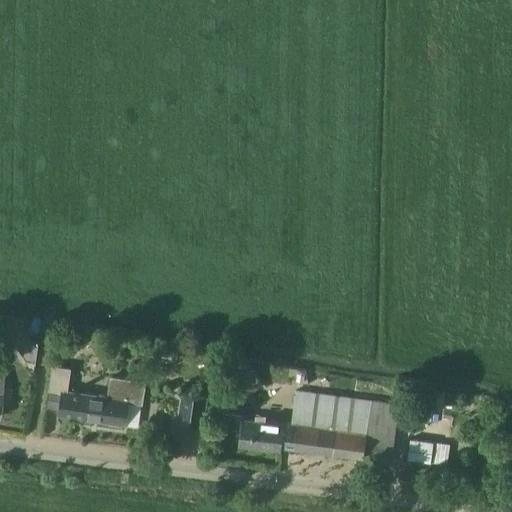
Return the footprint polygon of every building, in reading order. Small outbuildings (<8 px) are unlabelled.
[(20,336),(19,341),(31,356),(36,357),(39,339),(20,336)] [(234,375),(232,377),(243,394),(246,393),(246,394),(262,384),(259,381),(249,364),(234,374),(234,375)] [(71,368),(53,365),(47,406),(60,408),(59,414),(139,426),(145,381),(111,376),(108,396),(67,390),(71,368)] [(299,372),(297,383),(304,384),(306,373),(299,372)] [(400,403),(295,389),(291,422),(285,421),(284,423),(242,417),(242,420),(239,444),(282,449),(282,447),(364,458),(365,450),(393,453),(400,403)] [(207,398),(182,394),(178,422),(203,426),(207,398)] [(221,418),(242,420),(242,417),(243,412),(222,409),(221,418)] [(446,410),(443,419),(452,421),(454,412),(446,410)] [(448,466),(450,441),(411,437),(408,462),(448,466)]
